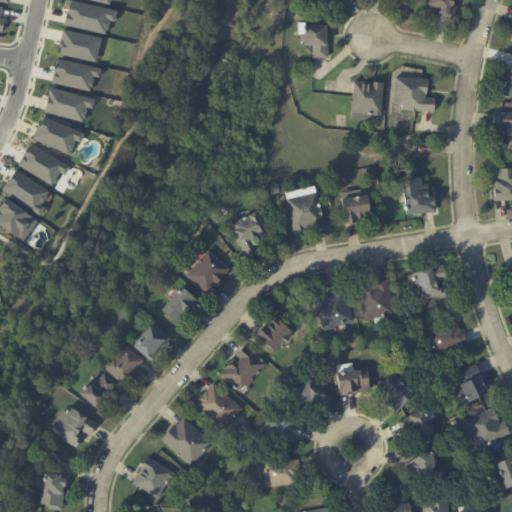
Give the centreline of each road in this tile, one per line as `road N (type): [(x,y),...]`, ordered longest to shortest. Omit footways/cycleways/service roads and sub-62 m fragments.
road 1 (residential): [(511,230),(273,277),(108,463),(98,511)]
road 2 (residential): [(492,0),(466,96),(463,169),(477,287),(511,366)]
road 3 (residential): [(349,474),(366,471),(378,449),(372,427),(348,417),(330,449),(349,474)]
road 4 (residential): [(35,0),(13,108),(0,131)]
